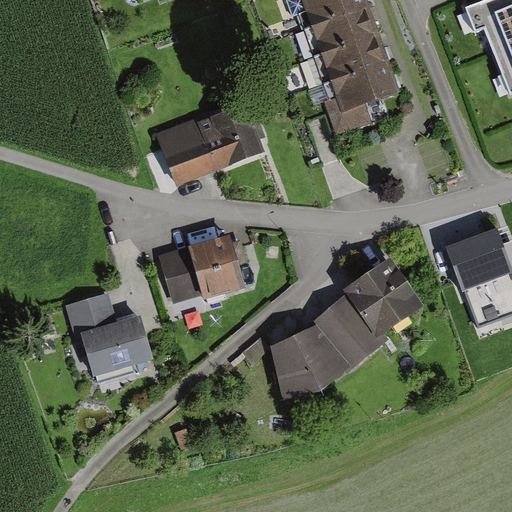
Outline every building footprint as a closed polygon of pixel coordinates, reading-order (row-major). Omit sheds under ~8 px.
[(377,0),(312,0),(350,115),(409,96),(377,0)] [(511,103),(511,102),(511,0),(502,0),(466,14),(475,39),(485,35),(511,103)] [(202,120),(164,137),(188,190),(271,153),(251,107),(205,127),(202,120)] [(511,234),(511,231),(460,247),(474,291),(511,279),(511,234)] [(245,239),(168,260),(180,302),(207,294),(209,301),(258,287),(245,239)] [(329,325),(284,347),(297,399),(341,390),(396,341),(437,306),(405,259),(360,290),(326,321),(329,325)] [(81,342),(94,384),(154,366),(141,322),(119,328),(109,296),(66,309),(77,343),(81,342)]
